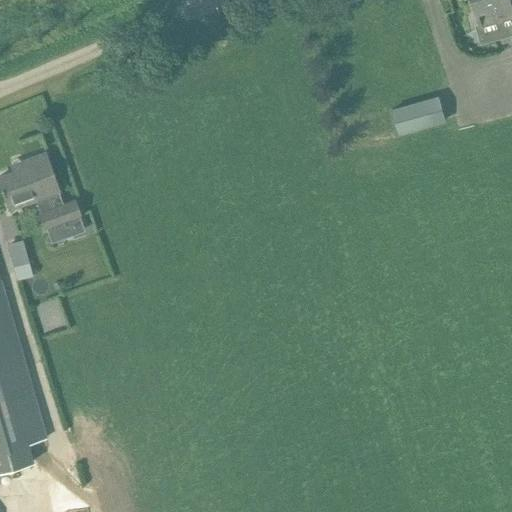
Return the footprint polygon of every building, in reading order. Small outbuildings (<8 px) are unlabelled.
[(510,0),(473,0),(476,10),(480,27),(501,21),(503,28),(508,27),(508,25),(511,24),(511,7),(510,1),(511,1),(510,0)] [(399,134),(446,120),(439,96),(392,110),(399,134)] [(0,176),(0,183),(1,187),(0,187),(0,188),(8,210),(35,201),(39,212),(37,212),(43,228),(69,219),(74,233),(84,229),(79,216),(80,215),(74,198),(62,203),(44,153),(23,161),(26,167),(0,176)] [(94,177),(109,224),(132,216),(117,169),(126,166),(122,154),(99,162),(103,174),(94,177)] [(13,264),(16,276),(31,271),(27,260),(13,264)] [(0,471),(6,470),(34,462),(28,443),(43,438),(29,387),(19,352),(0,286),(0,471)]
